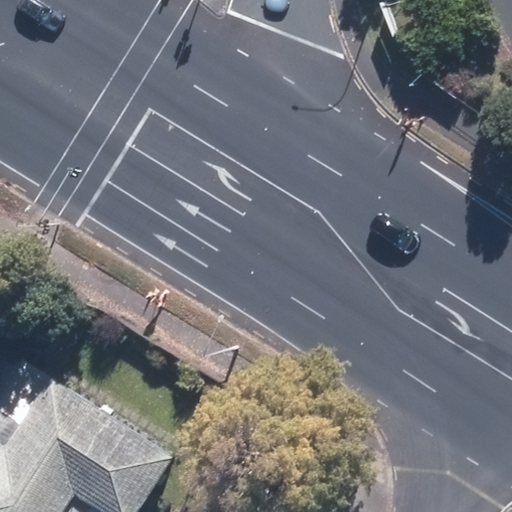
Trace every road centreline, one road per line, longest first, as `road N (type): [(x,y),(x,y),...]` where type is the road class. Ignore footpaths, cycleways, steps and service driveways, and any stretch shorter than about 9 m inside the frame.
road 1 (secondary): [(0,47),(344,270)]
road 2 (secondary): [(287,0),(274,77),(277,114),(291,166),(344,270)]
road 3 (secondary): [(344,270),(511,364)]
